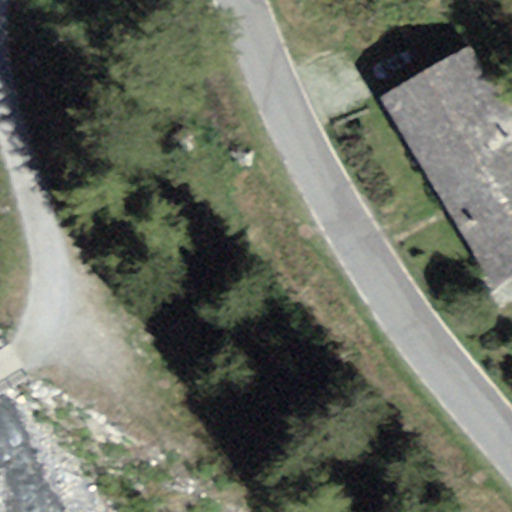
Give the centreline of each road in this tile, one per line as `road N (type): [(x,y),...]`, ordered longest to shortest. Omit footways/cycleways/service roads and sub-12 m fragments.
road 1 (tertiary): [(243,0),(332,193),(440,364),(511,447)]
road 2 (track): [(0,369),(46,324),(51,271),(0,70)]
